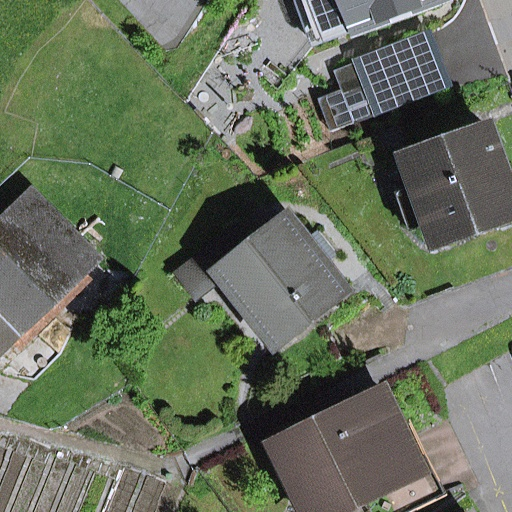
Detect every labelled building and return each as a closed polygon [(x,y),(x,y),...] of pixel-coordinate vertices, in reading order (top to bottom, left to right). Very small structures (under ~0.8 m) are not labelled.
[(436,0),(299,0),(316,45),(436,0)] [(441,59),(385,81),(396,108),(452,87),(441,59)] [(411,158),(421,187),(400,194),(413,229),(433,222),(440,242),(511,215),(511,194),(489,130),(411,158)] [(36,201),(3,234),(0,230),(0,352),(94,260),(36,201)] [(224,275),(278,344),(346,291),(290,220),(256,247),(222,273),(224,275)] [(196,297),(224,275),(222,273),(256,247),(240,228),(179,276),(196,297)] [(289,386),(342,359),(329,332),(275,359),(289,386)] [(371,511),(407,511),(436,498),(386,394),(278,447),(308,511),(338,511),(365,499),(371,511)]
